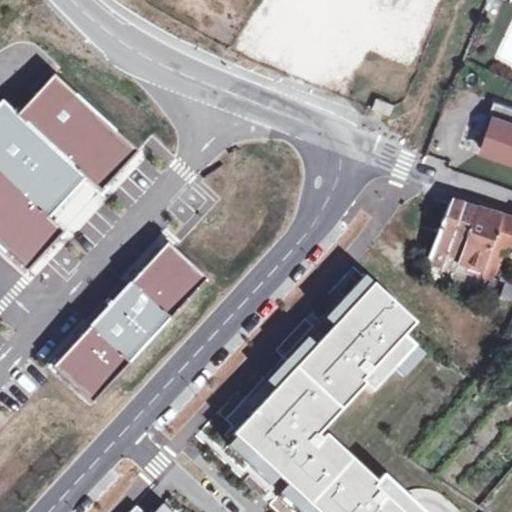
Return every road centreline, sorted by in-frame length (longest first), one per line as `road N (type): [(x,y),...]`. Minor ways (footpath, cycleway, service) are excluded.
road 1 (unclassified): [(342,157),(313,226),(118,435)]
road 2 (unclassified): [(77,0),(141,53),(319,127),(342,157)]
road 3 (unclassified): [(342,157),(511,203)]
